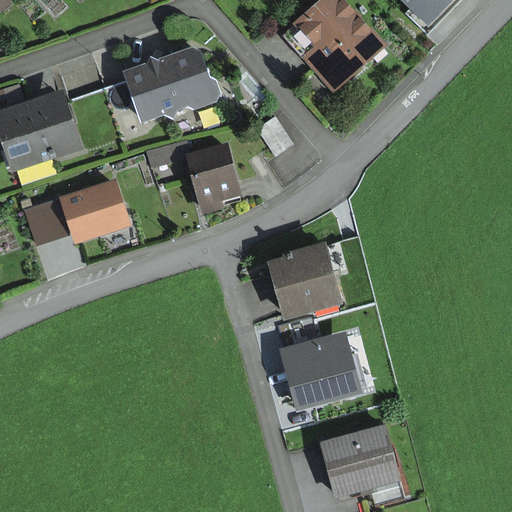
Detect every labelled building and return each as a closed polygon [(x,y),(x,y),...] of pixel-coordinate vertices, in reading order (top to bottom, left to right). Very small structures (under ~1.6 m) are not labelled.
[(350,0),(334,0),(292,37),(339,90),(390,45),(350,0)] [(403,0),(429,25),(452,0),(403,0)] [(208,51),(129,73),(144,121),(223,99),(208,51)] [(73,81),(0,103),(0,125),(12,159),(89,136),(73,81)] [(188,157),(204,212),(224,207),(221,198),(239,193),(226,147),(188,157)] [(116,184),(67,201),(81,242),(130,225),(116,184)] [(325,246),(273,260),(289,316),(340,301),(325,246)] [(337,340),(285,353),(292,380),(299,406),(358,390),(352,368),(345,370),(337,340)] [(385,428),(328,444),(341,494),(375,485),(380,503),(404,496),(385,428)]
